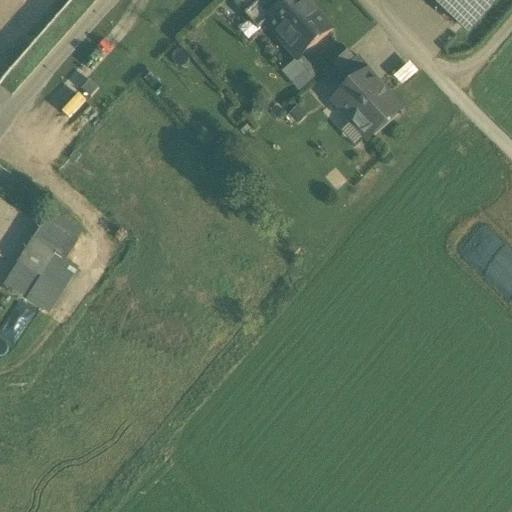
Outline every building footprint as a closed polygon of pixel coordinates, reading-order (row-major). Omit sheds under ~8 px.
[(64,0),(64,21),(82,0),(64,0)] [(258,35),(266,28),(265,27),(285,10),(276,0),(242,0),(234,7),(258,35)] [(288,45),(301,60),(332,33),(317,16),(314,19),(298,1),(297,0),(296,0),(285,10),(265,27),(266,28),(284,48),(288,45)] [(276,0),(285,10),(296,0),(297,0),(298,1),(299,0),(276,0)] [(428,0),(465,32),(492,0),(428,0)] [(349,85),(351,88),(364,77),(366,78),(369,75),(371,74),(358,60),(340,76),(349,85)] [(356,123),(368,137),(399,110),(385,93),(381,96),(366,78),(364,77),(351,88),(347,92),(332,104),(352,127),(356,123)] [(51,214),(46,222),(78,242),(83,233),(51,214)] [(3,288),(25,303),(56,255),(66,263),(79,243),(78,242),(46,222),(3,288)] [(79,271),(66,263),(56,255),(25,303),(49,318),(79,271)]
